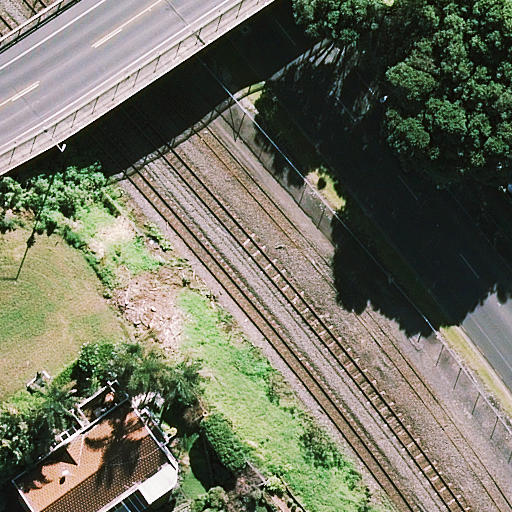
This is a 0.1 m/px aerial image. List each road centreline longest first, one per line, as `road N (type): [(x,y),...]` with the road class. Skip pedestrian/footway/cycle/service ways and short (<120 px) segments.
road 1 (secondary): [(511,328),(263,0)]
road 2 (secondary): [(0,102),(161,0)]
